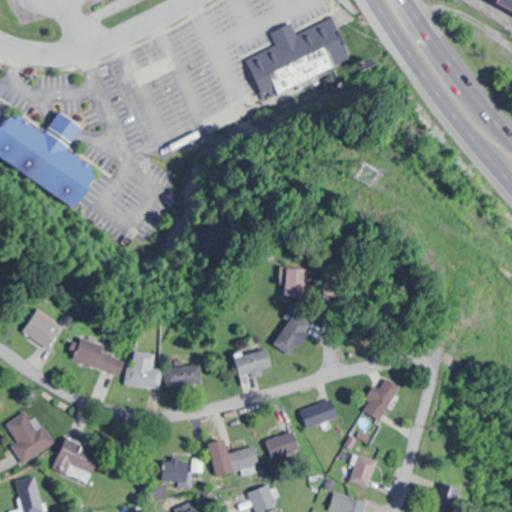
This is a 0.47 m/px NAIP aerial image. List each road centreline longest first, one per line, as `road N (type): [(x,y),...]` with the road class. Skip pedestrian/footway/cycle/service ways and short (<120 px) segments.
road 1 (residential): [(15,359),(70,395),(150,415),(236,402),(407,354),(437,355)]
road 2 (primary): [(383,15),(511,183)]
road 3 (residential): [(185,0),(84,47),(35,53),(0,40)]
road 4 (primary): [(511,134),(409,5)]
road 5 (residential): [(437,355),(394,511)]
road 6 (residential): [(330,374),(328,246)]
